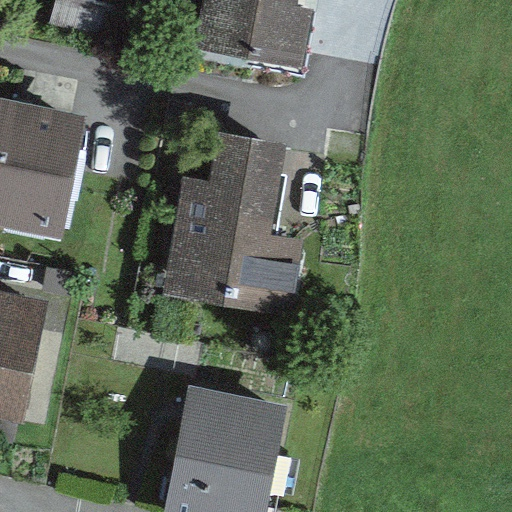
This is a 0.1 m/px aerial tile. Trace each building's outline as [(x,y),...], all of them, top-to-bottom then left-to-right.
[(287,0),(210,0),(203,38),(296,57),(306,10),(287,6),(287,0)] [(76,120),(0,103),(0,210),(54,221),(76,120)] [(216,187),(195,183),(175,283),(286,304),(298,239),(262,232),(278,147),(226,137),(216,187)] [(0,402),(16,406),(36,305),(0,298),(0,402)] [(255,511),(277,411),(194,393),(170,506),(196,511),(255,511)]
